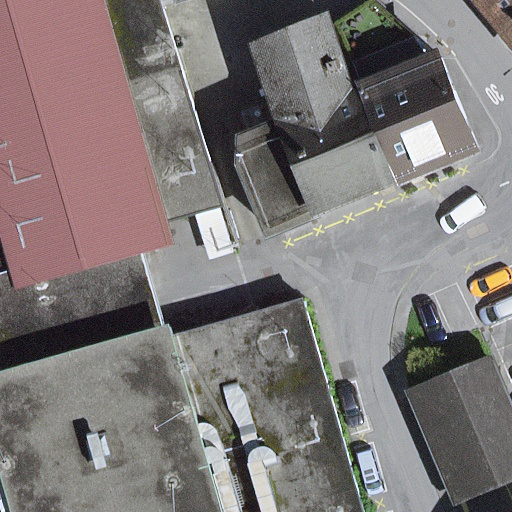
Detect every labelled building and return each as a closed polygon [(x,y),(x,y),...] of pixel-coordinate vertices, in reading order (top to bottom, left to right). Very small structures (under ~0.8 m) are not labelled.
[(0,0),(0,284),(148,245),(82,0),(0,0)] [(162,0),(115,0),(184,221),(227,208),(162,0)] [(368,89),(436,61),(432,51),(375,0),(333,27),(347,69),(359,64),(368,89)] [(511,0),(485,0),(511,32),(511,0)] [(359,64),(347,69),(333,27),(330,18),(264,46),(284,110),(268,115),(273,129),(247,139),(248,167),(274,233),(290,226),(401,181),(366,90),(368,89),(359,64)] [(436,61),(368,89),(366,90),(401,181),(479,149),(443,58),(436,61)] [(0,385),(172,337),(148,245),(0,284),(0,385)] [(0,511),(365,511),(306,303),(173,341),(172,337),(0,385),(0,511)] [(459,501),(511,478),(511,408),(492,361),(414,394),(459,501)]
